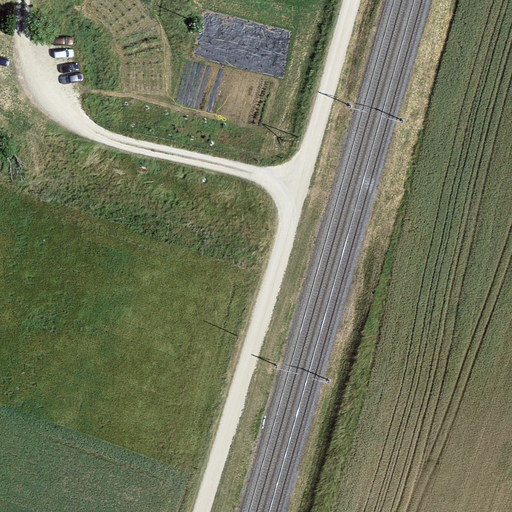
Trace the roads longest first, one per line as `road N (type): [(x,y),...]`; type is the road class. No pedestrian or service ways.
road 1 (track): [(354,0),(203,511)]
road 2 (track): [(300,192),(72,126),(32,73),(25,0)]
